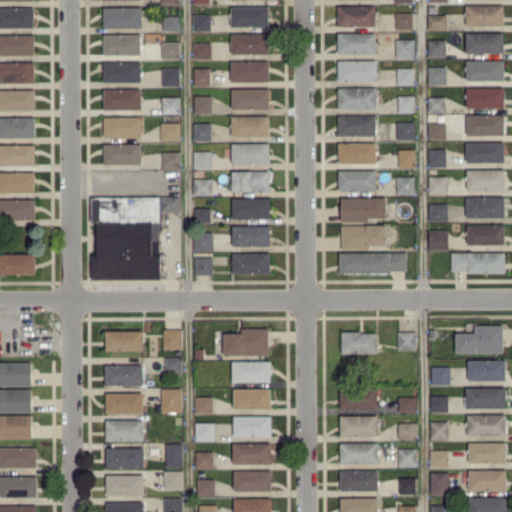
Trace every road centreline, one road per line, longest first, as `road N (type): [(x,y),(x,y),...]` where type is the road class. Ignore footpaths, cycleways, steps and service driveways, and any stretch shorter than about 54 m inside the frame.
road 1 (residential): [(302,0),(305,511)]
road 2 (residential): [(511,298),(0,301)]
road 3 (residential): [(68,0),(71,511)]
